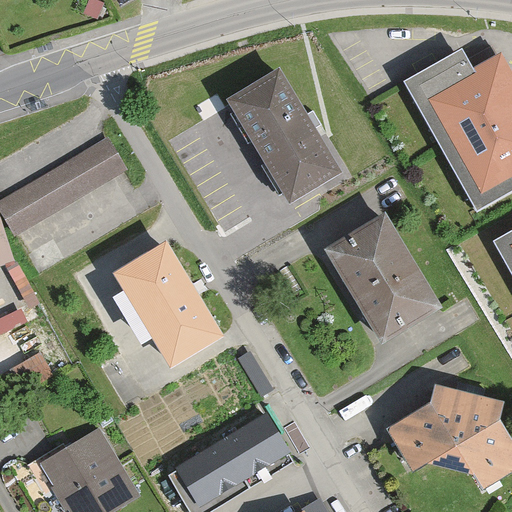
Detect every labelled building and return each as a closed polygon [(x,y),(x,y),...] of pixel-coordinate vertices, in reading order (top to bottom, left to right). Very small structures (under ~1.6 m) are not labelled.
[(103,3),(93,0),(87,0),(84,11),(99,16),(103,3)] [(511,200),(511,81),(501,62),(474,77),(464,59),(406,90),(477,220),(511,200)] [(334,167),(273,60),(217,92),(278,198),(334,167)] [(0,208),(15,234),(125,168),(104,134),(0,196),(0,208)] [(439,303),(379,204),(317,242),(376,341),(439,303)] [(215,332),(158,237),(108,267),(165,361),(215,332)] [(511,239),(493,249),(511,283),(511,239)] [(426,400),(385,426),(408,465),(450,440),(478,487),(511,466),(511,442),(494,413),(498,398),(429,382),(426,400)] [(181,469),(199,499),(283,450),(264,419),(181,469)] [(117,462),(97,427),(62,446),(61,443),(26,462),(41,489),(49,485),(55,496),(117,462)] [(117,462),(55,496),(63,511),(62,511),(106,511),(135,496),(117,462)]
